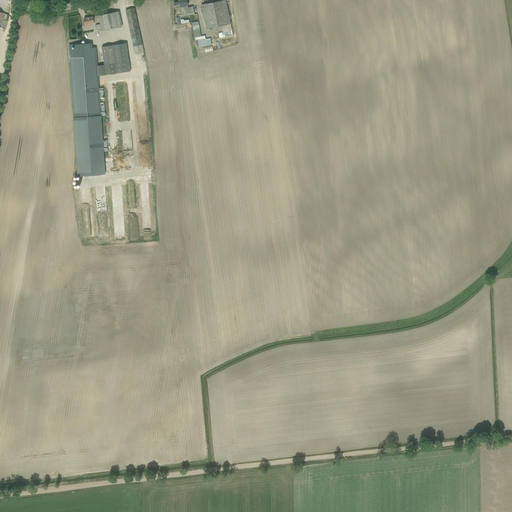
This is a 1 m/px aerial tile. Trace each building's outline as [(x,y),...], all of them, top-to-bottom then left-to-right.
[(185,14),(194,12),(193,6),(188,7),(186,0),(178,0),(179,2),(174,3),(175,9),(180,8),(180,7),(184,6),(185,14)] [(222,0),(201,4),(206,29),(222,26),(223,32),(231,31),(225,0),(222,0)] [(126,10),(131,37),(135,54),(143,52),(134,8),(126,10)] [(98,15),(98,16),(99,22),(100,24),(95,25),(96,30),(97,29),(98,31),(100,31),(100,29),(101,29),(101,31),(122,26),(119,11),(98,15)] [(84,18),(85,23),(85,27),(90,26),(90,24),(99,22),(98,16),(93,17),(84,18)] [(192,23),(195,37),(201,36),(198,21),(192,23)] [(69,49),(74,118),(79,176),(105,174),(98,76),(106,75),(104,64),(97,66),(96,47),(92,48),(91,43),(74,44),(74,49),(69,49)] [(126,43),(101,47),(104,64),(106,75),(130,71),(126,43)]
